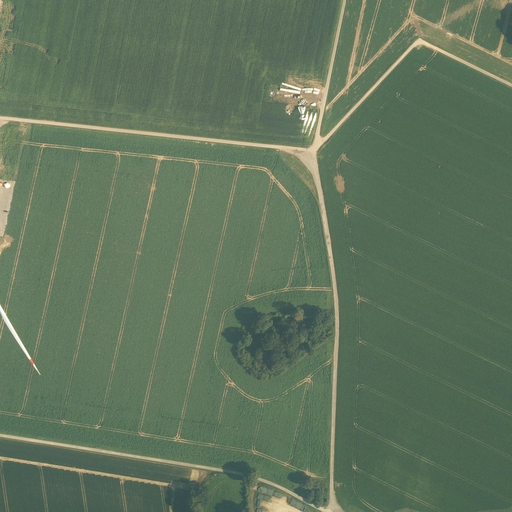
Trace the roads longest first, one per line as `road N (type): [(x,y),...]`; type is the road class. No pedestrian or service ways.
road 1 (unclassified): [(345,0),(314,151),(0,118)]
road 2 (track): [(330,511),(337,310),(314,151)]
road 3 (track): [(0,434),(236,473),(326,511)]
